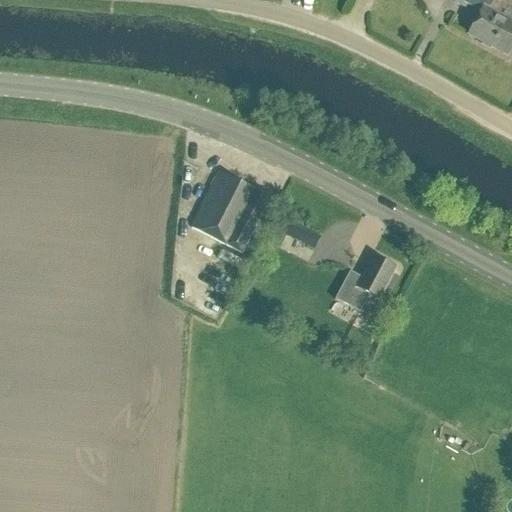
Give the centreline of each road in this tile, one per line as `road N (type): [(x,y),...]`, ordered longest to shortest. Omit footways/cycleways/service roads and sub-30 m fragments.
road 1 (secondary): [(511,280),(181,113),(0,87)]
road 2 (unclassified): [(511,130),(387,59),(303,25),(168,0)]
